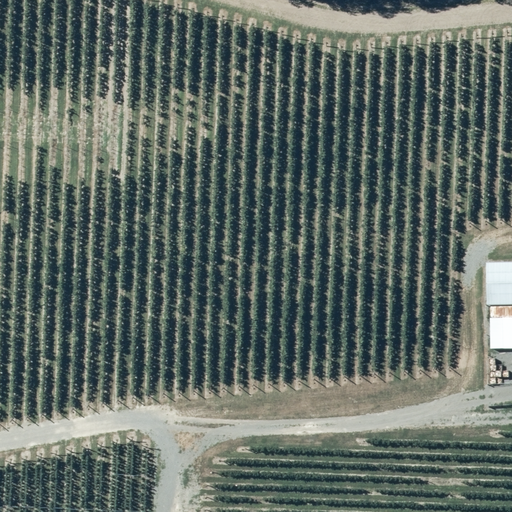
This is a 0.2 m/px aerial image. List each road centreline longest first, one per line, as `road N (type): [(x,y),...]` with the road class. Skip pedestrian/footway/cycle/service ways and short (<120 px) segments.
road 1 (unknown): [(144,406),(511,370)]
road 2 (unknown): [(0,432),(144,406)]
